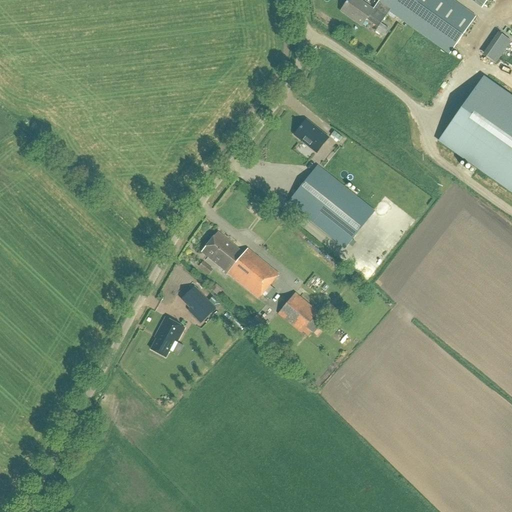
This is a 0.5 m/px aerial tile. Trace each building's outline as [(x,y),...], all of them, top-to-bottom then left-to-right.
[(476,16),(452,0),(379,0),(373,9),(359,0),(347,0),(339,11),(361,26),(365,20),(377,28),(389,12),(450,54),(476,16)] [(468,0),(480,8),(486,0),(468,0)] [(483,55),(495,63),(510,42),(498,33),(483,55)] [(438,143),(511,194),(511,98),(483,78),(438,143)] [(316,155),(328,139),(305,121),(293,136),(316,155)] [(348,144),(337,156),(365,180),(376,168),(348,144)] [(345,247),(373,211),(317,166),(289,202),(345,247)] [(375,172),(368,184),(409,208),(416,196),(375,172)] [(261,213),(266,207),(255,198),(250,204),(261,213)] [(242,253),(217,232),(200,252),(258,298),(278,273),(247,248),(242,253)] [(208,275),(212,270),(202,262),(198,267),(208,275)] [(216,293),(219,286),(212,283),(209,289),(216,293)] [(200,318),(208,301),(182,287),(175,300),(186,306),(184,310),(200,318)] [(317,337),(324,330),(312,320),(318,313),(294,293),(277,314),(301,334),(302,332),(308,337),(311,333),(317,337)] [(257,311),(268,318),(274,308),(264,301),(257,311)] [(178,342),(185,328),(165,317),(155,337),(157,339),(152,349),(166,357),(175,340),(178,342)]
